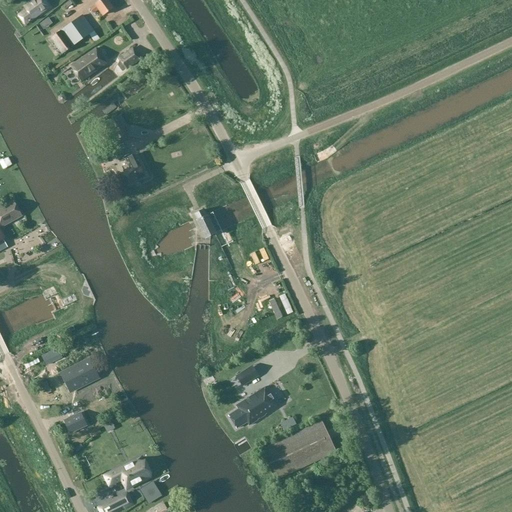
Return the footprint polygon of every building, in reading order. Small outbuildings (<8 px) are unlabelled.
[(26,11),(19,17),(25,26),(50,8),(44,0),(29,0),(29,2),(30,4),(24,8),(26,11)] [(102,0),(95,5),(95,6),(90,10),(94,15),(99,11),(103,17),(113,10),(105,0),(102,0)] [(83,16),(50,39),(62,55),(94,32),(83,16)] [(140,60),(132,49),(119,58),(127,69),(140,60)] [(97,50),(72,68),(81,81),(106,63),(97,50)] [(118,139),(127,134),(117,116),(108,122),(118,139)] [(130,185),(145,178),(134,156),(125,160),(130,169),(124,172),(130,185)] [(0,252),(8,248),(4,240),(5,240),(0,231),(0,227),(4,225),(3,224),(20,215),(13,203),(0,209),(0,252)] [(203,211),(195,215),(198,221),(196,222),(200,230),(205,240),(216,234),(211,225),(207,217),(206,217),(203,211)] [(58,349),(41,357),(46,366),(62,358),(58,349)] [(65,375),(72,389),(79,386),(80,388),(90,383),(89,381),(97,377),(90,362),(65,375)] [(235,377),(242,387),(247,384),(241,374),(235,377)] [(237,407),(240,410),(229,417),(236,428),(246,421),(250,426),(278,408),(276,406),(298,391),(287,375),(237,407)] [(70,435),(87,427),(81,414),(64,422),(70,435)] [(280,432),(296,424),(293,418),(280,424),(281,425),(273,428),(276,434),(280,432)] [(322,423),(261,451),(275,481),(336,452),(322,423)] [(126,483),(129,482),(131,487),(142,482),(141,479),(150,474),(145,464),(136,469),(132,462),(122,467),(123,467),(107,475),(112,485),(123,479),(126,483)] [(148,485),(140,490),(148,504),(157,499),(148,485)] [(306,495),(311,506),(319,502),(316,497),(318,496),(315,491),(306,495)] [(117,511),(132,505),(127,494),(110,503),(114,511),(117,511)]
